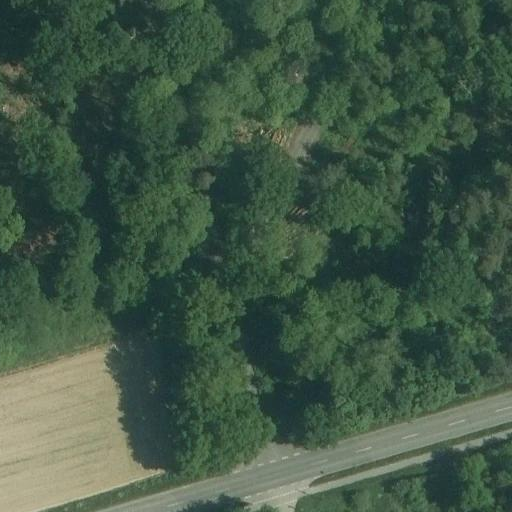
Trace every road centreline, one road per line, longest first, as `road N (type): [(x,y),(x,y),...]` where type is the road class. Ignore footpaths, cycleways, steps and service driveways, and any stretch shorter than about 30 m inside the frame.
road 1 (unclassified): [(374,0),(258,220),(230,302),(238,370),(274,474)]
road 2 (tertiary): [(274,474),(511,406)]
road 3 (tertiary): [(148,511),(274,474)]
